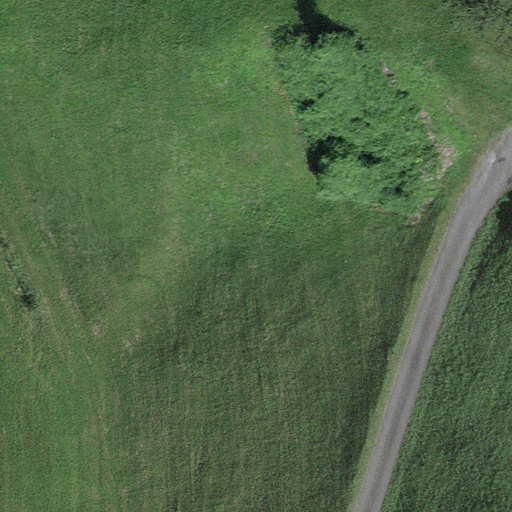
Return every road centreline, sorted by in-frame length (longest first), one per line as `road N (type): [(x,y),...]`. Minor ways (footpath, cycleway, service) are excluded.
road 1 (trunk): [(511,44),(0,459)]
road 2 (track): [(371,511),(459,245),(511,169)]
